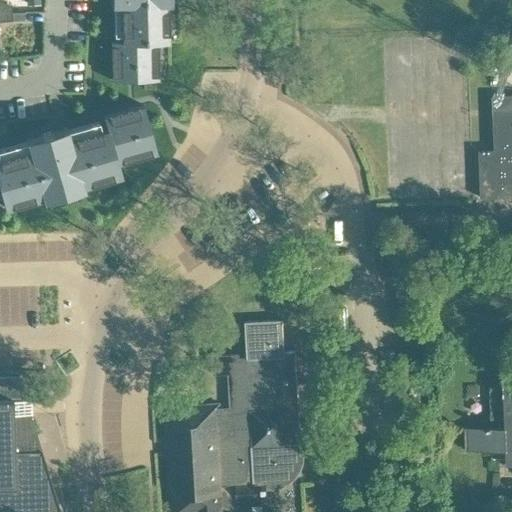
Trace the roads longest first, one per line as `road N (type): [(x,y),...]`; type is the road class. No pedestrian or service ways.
road 1 (residential): [(368,436),(356,222),(346,175),(329,146),(248,89)]
road 2 (residential): [(112,294),(216,160),(248,89)]
road 3 (residential): [(103,511),(87,436),(96,338)]
road 4 (residential): [(49,0),(48,83),(0,90)]
